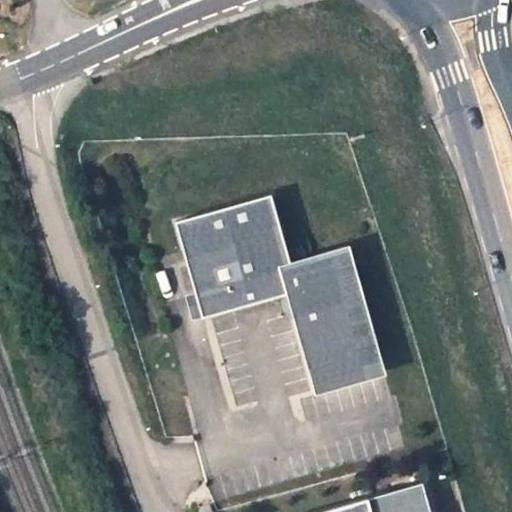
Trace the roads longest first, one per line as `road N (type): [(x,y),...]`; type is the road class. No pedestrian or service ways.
road 1 (unclassified): [(163,511),(58,230),(33,96),(21,78)]
road 2 (primary): [(410,0),(449,71),(511,285)]
road 3 (tertiary): [(21,78),(135,27)]
